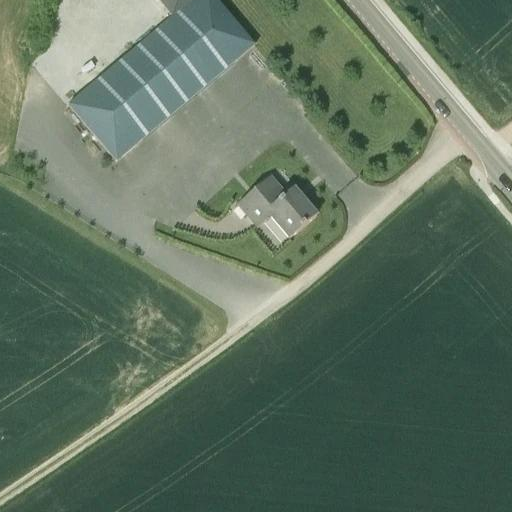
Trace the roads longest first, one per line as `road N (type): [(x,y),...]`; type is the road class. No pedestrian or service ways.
road 1 (track): [(468,131),(297,286),(0,498)]
road 2 (tertiary): [(511,186),(357,0)]
